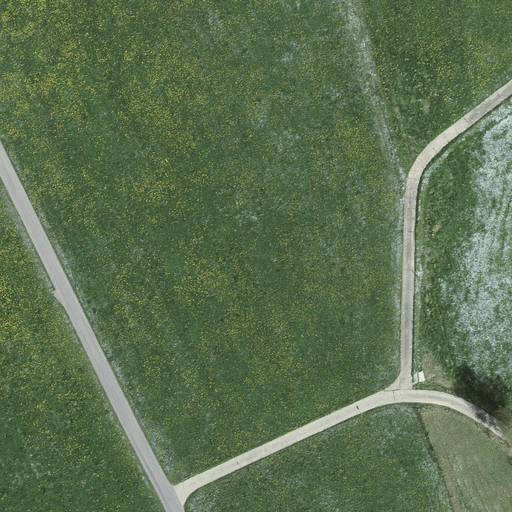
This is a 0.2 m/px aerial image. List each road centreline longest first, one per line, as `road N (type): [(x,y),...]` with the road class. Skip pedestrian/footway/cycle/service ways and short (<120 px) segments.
road 1 (unclassified): [(173,511),(0,161)]
road 2 (track): [(166,499),(390,395),(454,400),(511,435)]
road 3 (track): [(404,393),(417,169),(511,88)]
